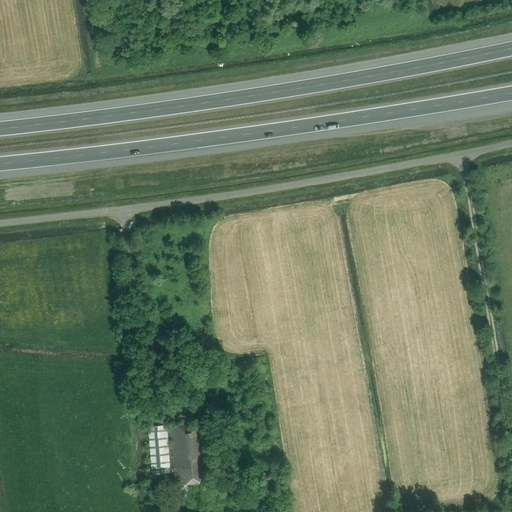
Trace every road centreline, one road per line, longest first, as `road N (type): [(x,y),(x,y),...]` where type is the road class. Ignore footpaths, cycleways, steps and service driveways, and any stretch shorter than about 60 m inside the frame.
road 1 (unclassified): [(0,224),(349,175),(511,142)]
road 2 (motorway): [(511,48),(0,128)]
road 3 (motorway): [(0,163),(511,93)]
road 4 (track): [(123,211),(153,413)]
